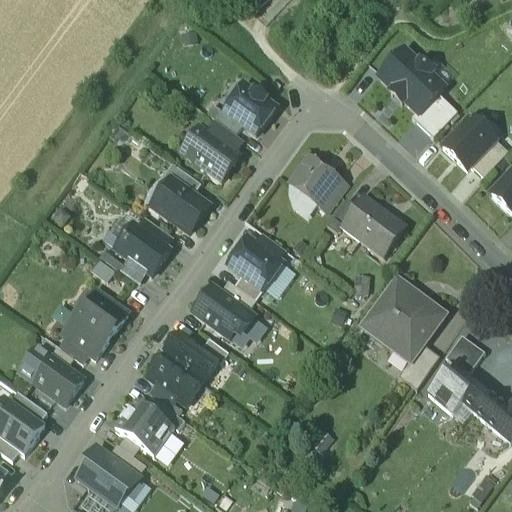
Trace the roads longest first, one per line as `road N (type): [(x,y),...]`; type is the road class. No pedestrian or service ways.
road 1 (residential): [(325,97),(45,481),(39,511)]
road 2 (residential): [(325,97),(511,277)]
